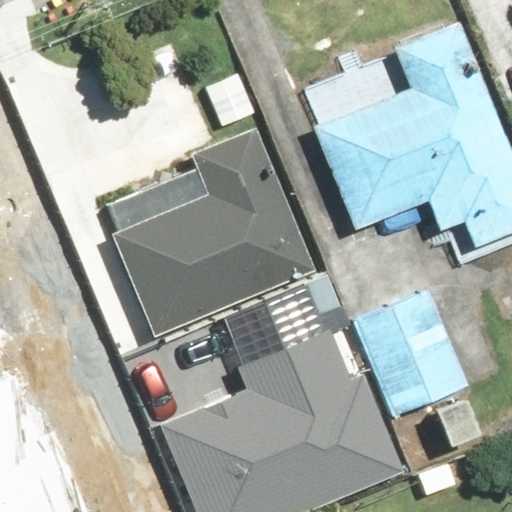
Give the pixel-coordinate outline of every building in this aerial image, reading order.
[(511,234),(511,179),(452,31),(387,57),(403,96),(310,133),(351,236),(424,207),(436,237),(456,229),(465,253),(511,234)] [(103,240),(148,342),(308,272),(247,133),(184,160),(200,198),(103,240)] [(0,448),(31,451),(44,238),(0,235),(0,448)] [(427,287),(351,318),(388,409),(464,378),(427,287)] [(241,376),(154,412),(195,511),(281,511),(403,463),(359,356),(347,360),(331,320),(234,359),(241,376)]
